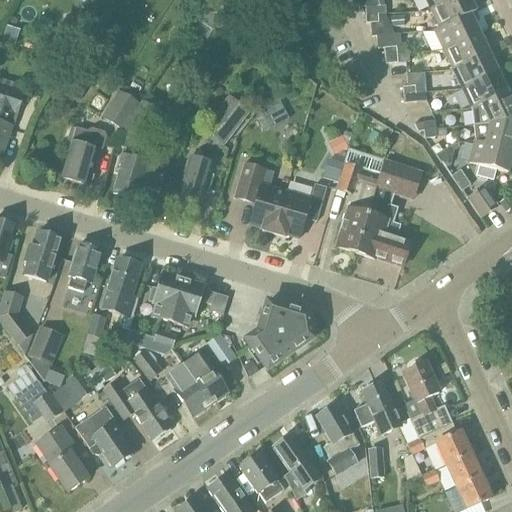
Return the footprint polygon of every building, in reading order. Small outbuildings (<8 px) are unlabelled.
[(207,0),(205,4),(213,9),(219,7),(223,0),(207,0)] [(423,0),(429,11),(451,0),(423,0)] [(467,0),(451,0),(429,11),(438,30),(474,14),(467,0)] [(376,8),(364,9),(364,17),(376,16),(384,15),(384,8),(376,8)] [(433,32),(442,53),(478,36),(473,25),(479,22),(474,14),(438,30),(433,32)] [(376,16),(364,17),(365,25),(377,24),(376,16)] [(83,28),(64,18),(54,39),(73,49),(83,28)] [(478,36),(442,53),(452,73),(488,55),(478,36)] [(48,61),(62,66),(67,51),(52,47),(48,61)] [(383,58),(395,57),(395,49),(383,50),(383,58)] [(452,73),(461,92),(497,75),(488,55),(452,73)] [(395,57),(383,58),(384,66),(396,65),(408,64),(407,56),(395,57)] [(0,160),(10,129),(12,130),(15,117),(22,97),(21,96),(25,83),(0,75),(0,160)] [(461,92),(471,111),(507,95),(497,75),(461,92)] [(402,97),(414,96),(414,88),(401,89),(402,97)] [(121,133),(138,105),(116,92),(99,120),(121,133)] [(414,96),(402,97),(403,105),(415,104),(425,103),(425,95),(414,96)] [(471,111),(472,127),(511,123),(511,106),(507,95),(471,111)] [(209,141),(220,150),(248,114),(226,97),(201,130),(211,138),(209,141)] [(126,135),(119,159),(115,173),(118,173),(112,192),(136,200),(140,186),(158,191),(167,159),(149,153),(150,151),(133,146),(135,140),(143,138),(156,114),(141,105),(124,134),(126,135)] [(421,125),(423,133),(435,131),(434,123),(421,125)] [(511,123),(472,127),(474,143),(511,153),(511,152),(511,123)] [(75,130),(70,145),(60,180),(87,188),(97,153),(101,151),(105,139),(102,135),(90,131),(86,134),(75,130)] [(435,131),(423,133),(424,141),(436,139),(435,131)] [(335,155),(346,149),(341,138),(329,144),(335,155)] [(506,175),(511,153),(474,143),(468,165),(477,167),(474,179),(491,183),(494,172),(506,175)] [(439,165),(440,164),(441,163),(445,169),(449,166),(452,154),(458,149),(456,146),(449,149),(435,158),(439,165)] [(188,160),(175,204),(198,211),(211,167),(188,160)] [(378,179),(354,256),(374,262),(374,261),(401,269),(408,246),(395,242),(399,228),(392,225),(397,210),(389,208),(393,197),(412,203),(420,180),(398,173),(399,170),(382,164),(378,179)] [(232,200),(242,203),(253,206),(247,226),(261,230),(260,233),(272,237),(284,195),(268,190),(272,175),(243,167),(232,200)] [(335,249),(354,256),(378,179),(363,174),(363,173),(344,167),(335,192),(353,198),(348,211),(347,211),(335,249)] [(451,177),(461,192),(470,186),(460,171),(451,177)] [(284,195),(272,237),(283,240),(284,237),(298,241),(304,221),(315,224),(325,190),(313,187),(309,202),(284,195)] [(483,189),(466,201),(480,220),(496,209),(483,189)] [(0,279),(3,280),(10,258),(4,256),(5,253),(9,255),(13,242),(9,241),(13,228),(0,224),(0,279)] [(27,249),(22,265),(26,266),(22,278),(44,285),(48,273),(49,273),(58,242),(35,235),(30,250),(27,249)] [(70,279),(66,290),(82,295),(85,284),(90,286),(100,255),(76,248),(67,278),(70,279)] [(114,310),(116,306),(118,298),(129,302),(138,269),(116,263),(106,295),(107,295),(103,307),(114,310)] [(162,277),(157,292),(150,290),(146,304),(157,307),(153,319),(169,324),(181,283),(162,277)] [(181,283),(169,324),(185,329),(189,317),(192,318),(201,289),(181,283)] [(202,305),(210,307),(213,295),(206,293),(202,305)] [(0,296),(0,328),(15,349),(31,337),(16,317),(21,299),(1,294),(0,296)] [(266,305),(257,334),(246,342),(266,371),(311,341),(307,318),(266,305)] [(97,340),(99,341),(104,322),(91,318),(85,337),(97,340)] [(39,329),(27,358),(50,368),(62,338),(39,329)] [(162,347),(165,336),(157,333),(153,344),(162,347)] [(165,336),(162,347),(171,350),(175,339),(165,336)] [(91,360),(97,340),(85,337),(80,356),(91,360)] [(163,358),(166,350),(151,345),(128,337),(126,346),(163,358)] [(203,347),(220,372),(234,362),(218,337),(203,347)] [(129,362),(147,385),(160,375),(142,352),(129,362)] [(184,372),(208,407),(214,403),(218,405),(225,400),(225,396),(208,370),(205,372),(198,362),(184,372)] [(102,388),(101,386),(104,384),(100,377),(109,370),(105,364),(85,378),(96,393),(102,388)] [(425,366),(403,376),(416,405),(417,404),(422,415),(408,421),(417,442),(451,427),(443,408),(434,412),(429,399),(438,395),(425,366)] [(208,407),(184,372),(181,368),(164,379),(192,419),(193,418),(197,419),(203,415),(203,411),(208,407)] [(65,383),(79,402),(93,391),(79,372),(65,383)] [(30,426),(42,418),(33,405),(45,397),(28,373),(5,389),(30,426)] [(169,429),(145,393),(127,405),(114,386),(102,394),(121,422),(131,415),(149,442),(169,429)] [(380,386),(360,395),(366,407),(352,413),(360,430),(374,423),(379,434),(397,426),(392,415),(393,415),(380,386)] [(47,396),(45,397),(33,405),(42,418),(46,424),(60,415),(47,396)] [(98,459),(101,457),(110,470),(130,456),(118,439),(122,436),(114,425),(113,426),(113,425),(114,424),(104,409),(74,431),(88,451),(88,452),(91,457),(98,459)] [(357,448),(334,409),(315,420),(330,446),(324,450),(331,461),(328,463),(336,477),(355,466),(347,453),(357,448)] [(58,431),(36,446),(50,467),(48,468),(66,495),(86,481),(68,456),(73,452),(58,431)] [(434,446),(444,468),(470,456),(460,434),(456,436),(434,446)] [(307,463),(290,438),(271,451),(289,477),(290,476),(295,484),(313,472),(307,463)] [(418,442),(406,448),(410,457),(411,458),(423,452),(418,442)] [(0,511),(18,511),(20,511),(11,489),(15,488),(0,451),(0,511)] [(366,452),(368,482),(383,481),(381,451),(366,452)] [(277,483),(258,456),(238,470),(257,496),(258,495),(265,505),(282,493),(275,484),(277,483)] [(480,478),(470,456),(444,468),(454,490),(480,478)] [(433,473),(421,479),(425,489),(438,483),(433,473)] [(465,511),(490,500),(480,478),(454,490),(463,511),(465,511)] [(244,505),(227,479),(207,492),(220,511),(248,511),(244,505)] [(201,511),(194,501),(178,511),(201,511)]
